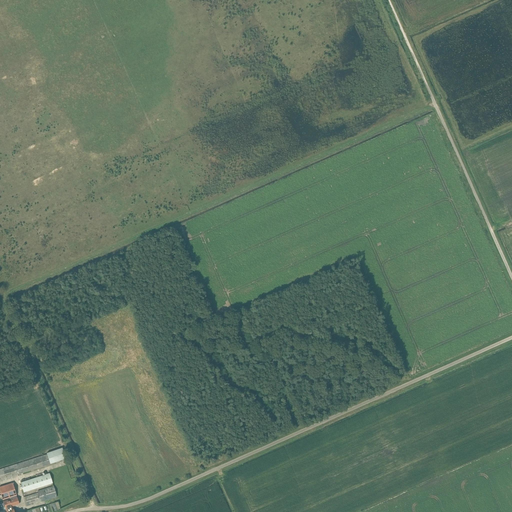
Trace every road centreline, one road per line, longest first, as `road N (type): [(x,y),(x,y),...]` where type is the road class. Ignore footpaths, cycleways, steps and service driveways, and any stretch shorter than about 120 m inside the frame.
road 1 (unclassified): [(71,511),(148,499),(511,337)]
road 2 (unclassified): [(511,278),(388,0)]
